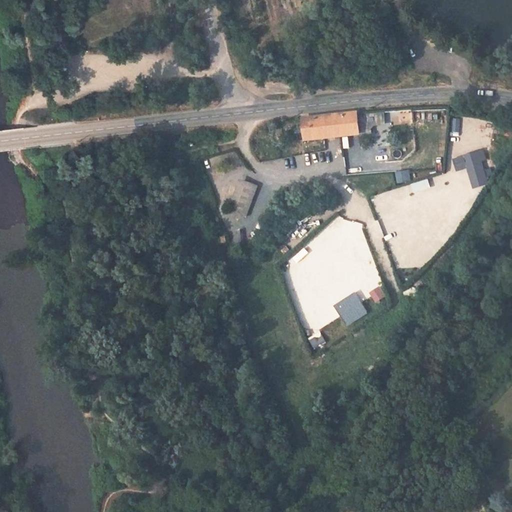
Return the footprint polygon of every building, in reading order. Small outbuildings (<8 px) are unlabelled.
[(380,134),(390,132),(389,127),(401,125),(398,111),(385,114),(387,123),(378,124),(380,134)] [(361,131),(358,112),(304,119),(307,140),(361,131)] [(460,119),(451,118),(450,132),(459,133),(460,119)] [(487,159),(484,151),(479,152),(479,151),(463,156),(474,189),(489,184),(488,181),(494,179),(491,169),(485,171),(482,161),(487,159)] [(452,159),(455,171),(466,168),(463,156),(452,159)] [(409,171),(396,173),(398,183),(410,181),(409,171)] [(257,188),(245,184),(235,207),(249,211),(257,188)] [(379,287),(370,293),(375,302),(385,296),(379,287)] [(356,293),(334,306),(347,326),(368,313),(356,293)]
